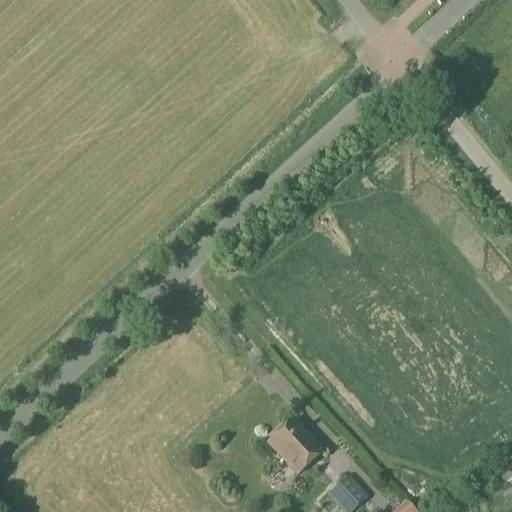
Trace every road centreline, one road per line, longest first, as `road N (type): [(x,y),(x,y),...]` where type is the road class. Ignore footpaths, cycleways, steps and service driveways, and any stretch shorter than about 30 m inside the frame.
road 1 (unclassified): [(0,434),(398,64)]
road 2 (unclassified): [(511,197),(398,64)]
